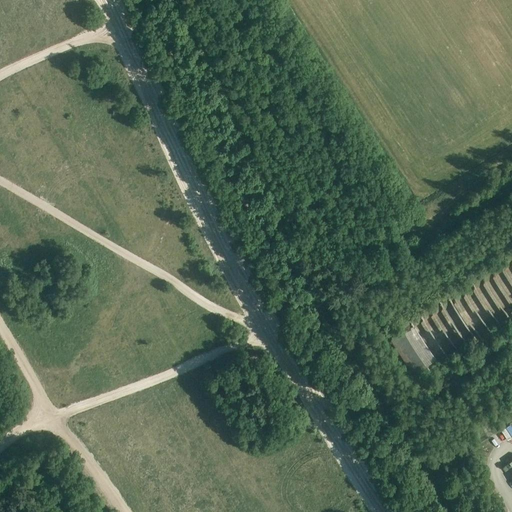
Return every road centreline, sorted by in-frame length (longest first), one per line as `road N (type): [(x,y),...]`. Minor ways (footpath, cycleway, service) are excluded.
road 1 (track): [(109,0),(204,210),(271,332)]
road 2 (track): [(0,181),(200,301),(271,332)]
road 3 (track): [(0,446),(38,420),(271,332)]
road 4 (track): [(0,324),(50,417),(124,511)]
road 5 (track): [(271,332),(389,511)]
road 6 (track): [(272,189),(307,224),(338,235),(376,239),(424,225)]
road 7 (track): [(0,76),(120,24)]
